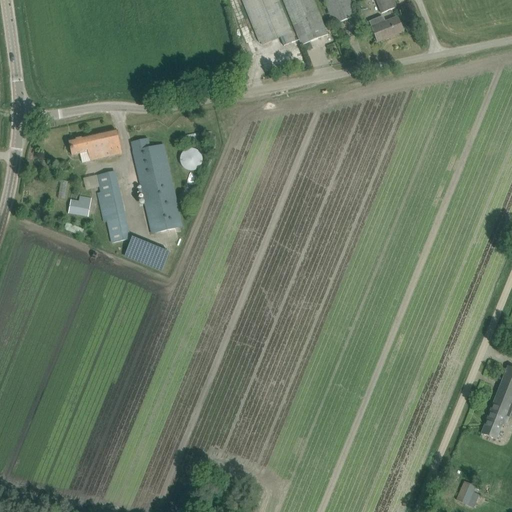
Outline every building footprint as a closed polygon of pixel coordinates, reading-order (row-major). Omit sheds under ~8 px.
[(263,45),(277,40),(280,48),(296,41),(279,0),(242,0),(252,25),(248,27),(250,31),(256,28),(263,45)] [(313,0),(283,0),(302,46),(328,35),(313,0)] [(324,0),(334,25),(357,16),(350,0),(324,0)] [(393,0),(376,0),(382,14),(396,8),(393,0)] [(398,18),(385,23),(384,18),(381,17),(369,22),(378,43),(404,32),(398,18)] [(313,49),(311,43),(305,46),(307,51),(313,49)] [(122,154),(116,130),(69,141),(72,156),(79,154),(81,163),(122,154)] [(182,228),(166,154),(164,144),(151,147),(149,138),(131,142),(133,151),(151,235),(182,228)] [(190,173),(203,161),(191,148),(178,160),(190,173)] [(112,243),(131,239),(116,171),(84,178),(86,190),(100,187),(101,192),(98,193),(104,222),(108,222),(112,243)] [(69,213),(89,217),(92,198),(81,196),(80,201),(71,199),(69,213)] [(511,368),(508,367),(481,434),(496,440),(502,425),(506,427),(511,410),(511,368)] [(483,489),(464,481),(456,500),(475,508),(483,489)]
